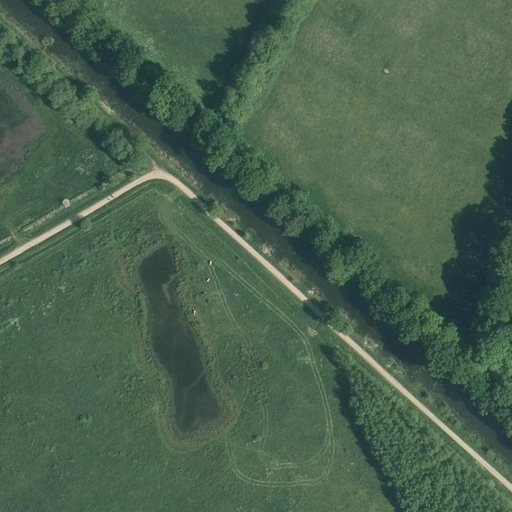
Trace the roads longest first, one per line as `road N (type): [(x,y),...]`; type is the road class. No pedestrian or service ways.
road 1 (track): [(511,486),(163,169)]
road 2 (track): [(163,169),(0,18)]
road 3 (track): [(163,169),(0,263)]
